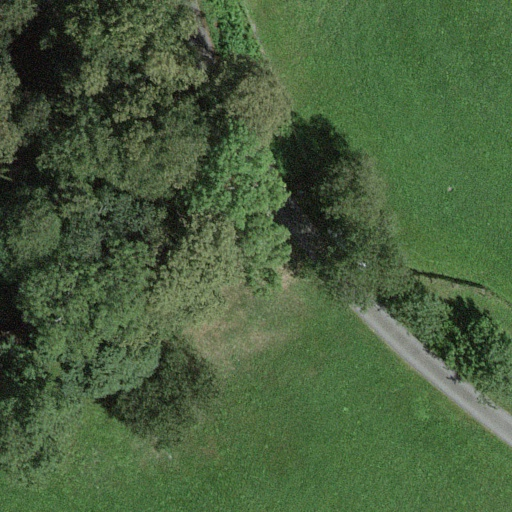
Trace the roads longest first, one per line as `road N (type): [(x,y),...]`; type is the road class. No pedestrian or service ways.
road 1 (unclassified): [(187,0),(276,217),(432,378),(511,444)]
road 2 (track): [(0,175),(38,85),(46,0)]
